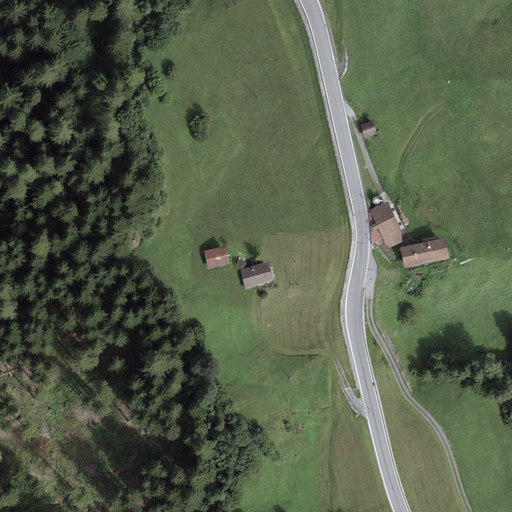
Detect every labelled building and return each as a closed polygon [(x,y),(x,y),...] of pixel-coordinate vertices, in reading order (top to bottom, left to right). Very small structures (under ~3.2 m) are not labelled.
[(378,124),(365,128),(369,141),(382,137),(378,124)] [(395,207),(375,215),(390,252),(410,243),(395,207)] [(458,244),(409,253),(412,272),(461,264),(458,244)] [(230,249),(208,254),(211,271),(234,266),(230,249)] [(276,266),(245,272),(249,291),(280,284),(276,266)]
